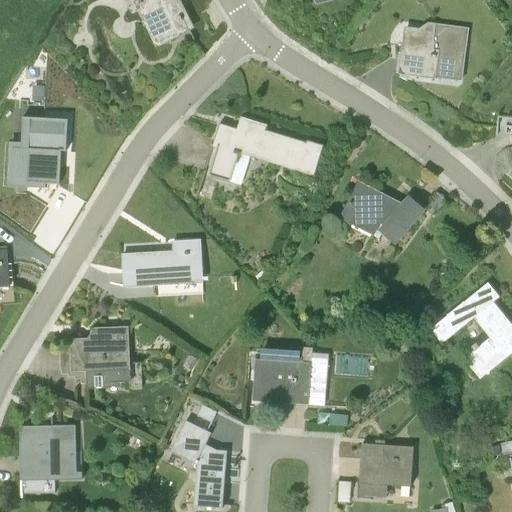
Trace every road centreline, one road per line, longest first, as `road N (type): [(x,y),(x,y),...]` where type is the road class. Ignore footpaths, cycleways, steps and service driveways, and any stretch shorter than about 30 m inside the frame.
road 1 (residential): [(0,370),(123,161),(255,33)]
road 2 (residential): [(511,228),(447,160),(255,33)]
road 3 (residential): [(314,447),(257,443),(252,511)]
